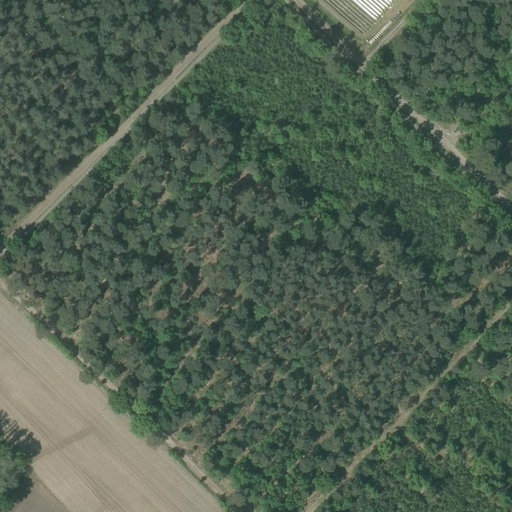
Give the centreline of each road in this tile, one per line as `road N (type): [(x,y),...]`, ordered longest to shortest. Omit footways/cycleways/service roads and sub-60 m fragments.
road 1 (track): [(252,0),(0,251)]
road 2 (track): [(511,204),(291,0)]
